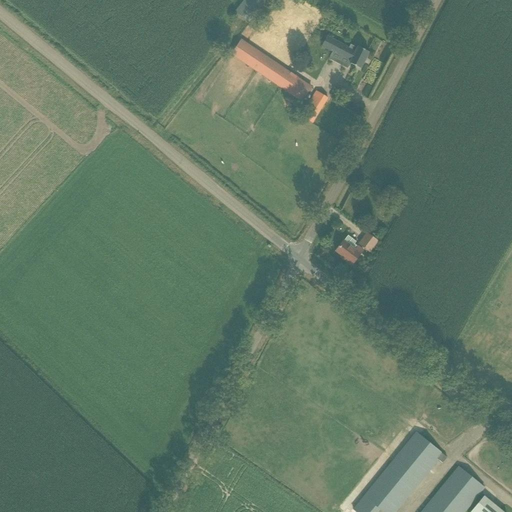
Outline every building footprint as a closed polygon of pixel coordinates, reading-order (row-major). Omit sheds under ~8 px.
[(250,22),(267,0),(245,0),(237,11),(250,22)] [(369,52),(360,48),(358,47),(357,48),(351,45),(349,47),(327,36),(322,46),(350,61),(350,63),(351,64),(360,68),(369,52)] [(231,55),(300,103),(311,87),(240,41),(231,55)] [(300,116),(303,118),(311,123),(327,97),(316,91),(300,116)] [(386,203),(380,207),(387,216),(393,212),(386,203)] [(359,244),(369,252),(377,241),(367,234),(359,244)] [(343,241),(335,251),(345,259),(344,260),(351,266),(357,258),(363,251),(357,246),(354,244),(355,242),(347,236),(343,241)] [(391,511),(437,457),(443,462),(447,458),(416,433),(353,510),(355,511),(378,511),(380,510),(382,511),(391,511)] [(458,467),(421,511),(464,511),(484,488),(458,467)] [(506,511),(484,494),(469,511),(506,511)]
